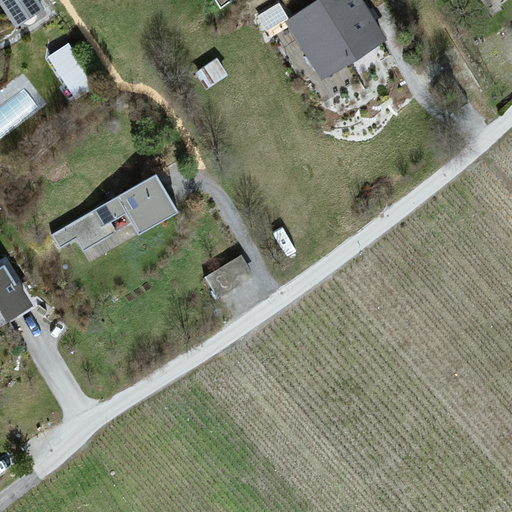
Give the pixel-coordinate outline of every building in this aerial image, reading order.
[(44,0),(0,0),(27,32),(53,12),(44,0)] [(327,1),(285,31),(323,85),(387,48),(358,0),(354,0),(342,8),(327,1)] [(67,88),(88,81),(74,40),(52,47),(67,88)] [(161,180),(95,212),(103,230),(132,218),(146,240),(186,215),(161,180)] [(7,271),(0,275),(0,338),(1,338),(0,336),(0,321),(8,319),(15,325),(38,311),(7,271)]
